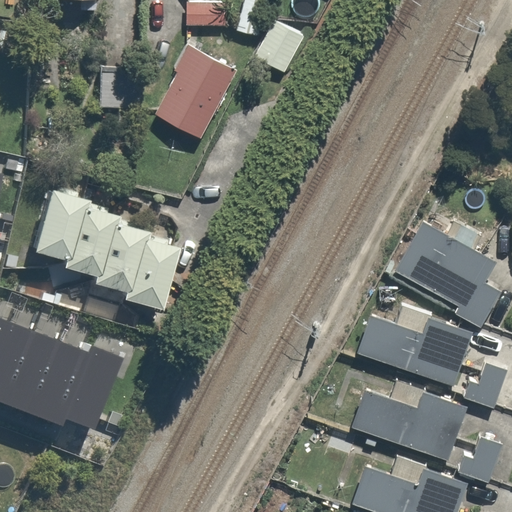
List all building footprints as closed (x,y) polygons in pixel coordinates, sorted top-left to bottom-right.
[(185,0),(185,14),(225,17),(225,0),(185,0)] [(266,0),(240,0),(235,21),(259,27),(266,0)] [(270,55),(286,63),(303,30),(286,22),(270,55)] [(176,64),(157,108),(204,129),(233,62),(183,40),(173,63),(176,64)] [(138,61),(98,61),(98,102),(138,102),(138,61)] [(47,179),(29,242),(64,252),(62,258),(94,267),(92,273),(122,282),(119,290),(154,300),(172,239),(136,229),(138,224),(106,215),(108,208),(83,201),(86,190),(47,179)] [(455,304),(479,318),(498,285),(482,275),(494,253),(424,213),(397,262),(460,296),(455,304)] [(427,326),(372,306),(359,342),(448,375),(469,319),(435,306),(427,326)] [(0,312),(0,397),(53,418),(56,411),(83,421),(112,349),(81,337),(78,344),(0,312)] [(505,360),(486,355),(482,374),(467,370),(463,386),(496,394),(505,360)] [(422,402),(362,381),(350,414),(446,448),(464,393),(430,381),(422,402)] [(503,437),(481,429),(474,450),(465,447),(459,464),(490,475),(503,437)] [(418,481),(366,461),(354,493),(404,511),(450,511),(465,471),(426,457),(418,481)]
